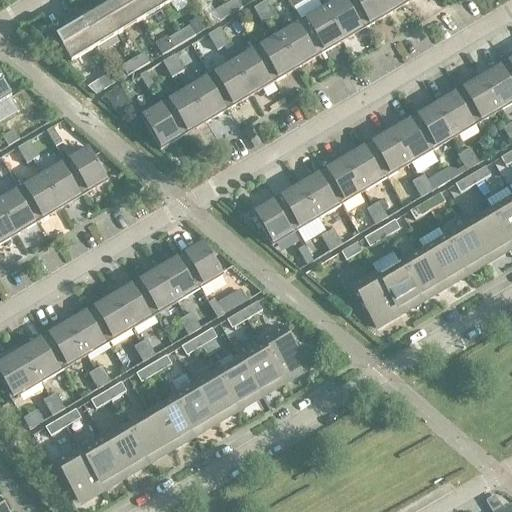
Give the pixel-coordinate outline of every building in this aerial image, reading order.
[(140,22),(127,0),(110,0),(114,6),(103,12),(117,36),(140,22)] [(127,0),(140,22),(164,9),(158,0),(127,0)] [(178,0),(158,0),(164,9),(178,0)] [(236,0),(235,0),(225,6),(231,16),(242,9),(236,0)] [(365,30),(347,0),(337,0),(322,9),(343,43),(365,30)] [(388,16),(378,0),(347,0),(365,30),(388,16)] [(411,3),(409,0),(378,0),(388,16),(411,3)] [(274,18),(265,3),(259,6),(268,22),(274,18)] [(231,16),(225,6),(214,13),(219,23),(231,16)] [(268,22),(259,6),(253,10),(262,25),(268,22)] [(343,43),(322,9),(299,22),(320,57),(343,43)] [(88,11),(76,19),(94,50),(117,36),(103,12),(92,18),(88,11)] [(94,50),(76,19),(63,26),(67,33),(56,40),(70,64),(94,50)] [(320,57),(299,22),(277,36),(297,70),(320,57)] [(190,27),(179,34),(184,44),(196,37),(190,27)] [(229,45),(220,30),(214,33),(223,49),(229,45)] [(223,49),(214,33),(207,37),(217,52),(223,49)] [(184,44),(179,34),(167,41),(173,50),(184,44)] [(297,70),(277,36),(254,49),(274,84),(297,70)] [(274,84),(254,49),(231,63),(252,97),(274,84)] [(144,55),(132,61),(138,71),(149,64),(144,55)] [(184,72),(174,57),(168,60),(177,76),(184,72)] [(511,59),(502,65),(511,80),(511,59)] [(177,76),(168,60),(162,64),(171,79),(177,76)] [(138,71),(132,61),(121,68),(127,78),(138,71)] [(252,97),(231,63),(208,76),(229,111),(252,97)] [(511,105),(511,80),(502,65),(480,78),(500,113),(511,105)] [(155,89),(146,74),(139,77),(148,93),(155,89)] [(98,82),(103,92),(115,85),(109,75),(98,82)] [(229,111),(208,76),(186,90),(206,124),(229,111)] [(500,113),(480,78),(457,92),(477,126),(500,113)] [(0,105),(11,99),(0,80),(0,105)] [(206,124),(186,90),(163,103),(183,138),(206,124)] [(477,126),(457,92),(434,105),(455,140),(477,126)] [(183,138),(163,103),(139,117),(160,152),(183,138)] [(455,140),(434,105),(412,119),(432,153),(455,140)] [(432,153),(412,119),(389,132),(409,167),(432,153)] [(137,121),(131,127),(142,137),(146,133),(137,121)] [(511,145),(511,132),(508,127),(502,130),(511,146),(511,145)] [(61,144),(52,129),(46,133),(55,148),(61,144)] [(2,139),(8,148),(19,141),(13,132),(2,139)] [(409,167),(389,132),(366,146),(386,180),(409,167)] [(38,158),(29,143),(23,146),(32,162),(38,158)] [(32,162),(23,146),(17,150),(26,165),(32,162)] [(386,180),(366,146),(343,159),(364,194),(386,180)] [(87,148),(64,162),(84,197),(108,183),(87,148)] [(469,150),(463,153),(472,169),(478,165),(469,150)] [(511,164),(511,152),(500,160),(505,168),(511,164)] [(472,169),(463,153),(457,157),(466,173),(472,169)] [(364,194),(343,159),(320,173),(341,207),(364,194)] [(84,197),(64,162),(41,176),(61,210),(84,197)] [(490,177),(485,169),(470,177),(475,186),(490,177)] [(341,207),(320,173),(298,186),(318,221),(341,207)] [(61,210),(41,176),(18,189),(39,224),(61,210)] [(424,177),(418,180),(427,196),(433,192),(424,177)] [(475,186),(470,177),(455,186),(460,195),(475,186)] [(427,196),(418,180),(411,184),(421,200),(427,196)] [(318,221),(298,186),(275,200),(295,234),(318,221)] [(39,224),(18,189),(0,200),(0,210),(16,237),(39,224)] [(445,204),(440,195),(424,204),(430,213),(445,204)] [(295,234),(275,200),(251,214),(272,248),(295,234)] [(511,200),(491,213),(511,248),(511,247),(511,200)] [(378,204),(372,208),(381,223),(387,219),(378,204)] [(430,213),(424,204),(409,213),(415,222),(430,213)] [(381,223),(372,208),(366,211),(375,227),(381,223)] [(0,246),(16,237),(0,210),(0,246)] [(511,248),(491,213),(468,226),(487,258),(494,255),(495,258),(511,248)] [(399,231),(394,222),(379,231),(384,240),(399,231)] [(487,258),(468,226),(445,240),(466,275),(482,265),(481,262),(487,258)] [(332,231),(326,234),(335,250),(342,246),(332,231)] [(384,240),(379,231),(364,240),(369,249),(384,240)] [(335,250),(326,234),(320,238),(329,254),(335,250)] [(466,275),(445,240),(423,253),(442,285),(448,281),(450,285),(466,275)] [(223,277),(203,242),(179,256),(200,291),(223,277)] [(361,253),(356,245),(341,254),(346,263),(361,253)] [(297,252),(306,267),(313,263),(304,248),(297,252)] [(442,285),(423,253),(400,267),(421,302),(437,292),(435,289),(442,285)] [(200,291),(179,256),(157,270),(177,304),(200,291)] [(421,302),(400,267),(378,280),(375,274),(374,275),(396,312),(403,308),(405,311),(421,302)] [(177,304),(157,270),(134,283),(154,318),(177,304)] [(396,312),(374,275),(351,289),(375,329),(392,319),(390,316),(396,312)] [(154,318),(134,283),(111,297),(132,331),(154,318)] [(132,331),(111,297),(88,310),(109,345),(132,331)] [(208,305),(217,320),(223,316),(214,301),(208,305)] [(262,313),(257,304),(241,313),(247,321),(262,313)] [(109,345),(88,310),(66,324),(86,358),(109,345)] [(247,321),(241,313),(226,322),(231,330),(247,321)] [(191,315),(185,318),(194,334),(200,330),(191,315)] [(194,334),(185,318),(179,322),(188,337),(194,334)] [(86,358),(66,324),(43,337),(63,372),(86,358)] [(283,329),(259,343),(283,383),(300,374),(298,371),(305,366),(283,329)] [(216,340),(211,331),(196,340),(201,348),(216,340)] [(63,372),(43,337),(20,351),(41,385),(63,372)] [(201,348),(196,340),(181,349),(186,357),(201,348)] [(146,342),(140,345),(149,361),(155,357),(146,342)] [(283,383),(259,343),(262,349),(240,362),(259,394),(265,390),(267,393),(283,383)] [(149,361),(140,345),(133,349),(143,364),(149,361)] [(41,385),(20,351),(0,362),(0,370),(17,399),(41,385)] [(171,366),(166,358),(151,367),(156,375),(171,366)] [(259,394),(240,362),(217,375),(238,410),(254,401),(252,397),(259,394)] [(156,375),(151,367),(136,376),(141,384),(156,375)] [(100,368),(94,372),(103,388),(110,384),(100,368)] [(103,388),(94,372),(88,376),(97,391),(103,388)] [(238,410),(217,375),(194,389),(213,421),(220,417),(222,420),(238,410)] [(125,393),(120,385),(105,394),(110,402),(125,393)] [(213,421),(194,389),(172,402),(193,437),(209,428),(207,424),(213,421)] [(110,402),(105,394),(90,403),(95,411),(110,402)] [(55,395),(49,399),(58,414),(64,411),(55,395)] [(58,414),(49,399),(43,403),(52,418),(58,414)] [(193,437),(172,402),(149,415),(168,448),(174,444),(176,447),(193,437)] [(80,420),(75,412),(60,421),(65,429),(80,420)] [(168,448),(149,415),(126,429),(147,464),(163,454),(162,451),(168,448)] [(65,429),(60,421),(45,429),(50,438),(65,429)] [(147,464),(126,429),(104,442),(123,474),(129,471),(131,474),(147,464)] [(123,474),(104,442),(82,455),(78,450),(102,491),(118,481),(116,478),(123,474)] [(102,491),(78,450),(54,464),(76,502),(84,498),(85,501),(102,491)]
